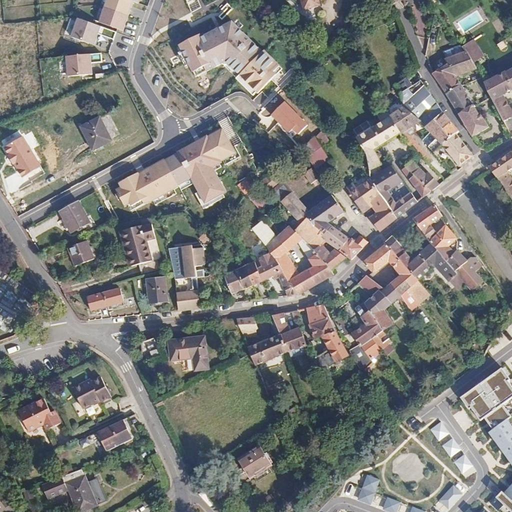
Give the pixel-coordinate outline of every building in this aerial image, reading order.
[(109,0),(101,23),(125,31),(135,2),(140,3),(140,0),(109,0)] [(198,0),(185,0),(191,12),(202,8),(198,0)] [(302,0),(311,11),(323,1),(322,0),(302,0)] [(462,32),(484,22),(479,11),(457,21),(462,32)] [(78,21),(72,39),(94,47),(98,36),(114,41),(116,34),(78,21)] [(204,67),(206,72),(221,63),(226,62),(241,75),(236,77),(247,89),(251,86),(257,93),(283,69),(265,51),(263,52),(232,22),(202,38),(201,35),(180,45),(183,51),(179,53),(185,66),(189,64),(193,72),(204,67)] [(323,44),(317,37),(305,47),(311,54),(323,44)] [(486,57),(476,40),(466,45),(471,51),(477,62),(486,57)] [(477,62),(471,51),(449,60),(447,58),(438,64),(441,69),(435,72),(457,105),(473,132),(488,124),(478,104),(475,106),(457,72),(478,63),(477,62)] [(103,56),(68,59),(70,79),(94,77),(93,66),(103,64),(103,56)] [(226,62),(221,63),(236,77),(241,75),(226,62)] [(193,72),(195,77),(206,72),(204,67),(193,72)] [(511,118),(511,105),(506,94),(511,90),(511,70),(489,82),(507,120),(511,118)] [(399,95),(410,89),(404,80),(392,87),(399,95)] [(410,89),(399,95),(406,107),(421,121),(428,127),(445,112),(437,100),(424,80),(410,89)] [(227,100),(217,106),(220,111),(232,106),(227,100)] [(388,105),(369,118),(374,124),(369,127),(371,130),(358,139),(368,157),(370,170),(378,165),(373,152),(385,144),(387,146),(401,135),(403,134),(393,116),(388,105)] [(421,121),(406,107),(393,116),(403,134),(401,135),(421,155),(428,161),(431,158),(413,136),(418,132),(413,127),(421,121)] [(281,111),(269,123),(284,138),(296,126),(281,111)] [(456,124),(445,112),(428,127),(440,139),(445,144),(458,133),(462,129),(456,124)] [(90,155),(110,145),(98,122),(78,132),(90,155)] [(138,173),(120,183),(122,188),(117,190),(125,206),(130,203),(132,206),(142,201),(144,204),(151,203),(179,188),(179,187),(192,180),(205,205),(226,194),(214,170),(223,165),(222,163),(237,156),(225,132),(209,139),(179,154),(179,155),(166,162),(165,161),(139,175),(138,173)] [(458,133),(445,144),(463,164),(475,154),(458,133)] [(304,148),(316,166),(329,157),(317,136),(302,146),(304,148)] [(432,146),(436,151),(443,146),(439,140),(432,146)] [(440,156),(447,150),(443,146),(436,151),(440,156)] [(511,175),(509,172),(511,170),(511,151),(489,165),(511,192),(511,175)] [(406,166),(409,170),(430,193),(441,185),(431,174),(429,175),(415,159),(406,166)] [(452,159),(446,163),(455,174),(460,170),(452,159)] [(324,240),(333,229),(327,224),(334,218),(342,212),(330,194),(308,214),(282,184),(287,179),(284,176),(287,174),(283,167),(282,166),(261,182),(301,229),(298,232),(313,247),(316,251),(324,246),(322,244),(324,240)] [(380,193),(384,198),(404,183),(392,167),(371,181),(380,193)] [(430,193),(409,170),(403,175),(422,199),(430,193)] [(310,180),(316,191),(325,186),(318,176),(310,180)] [(348,192),(360,213),(369,206),(366,202),(380,193),(371,181),(358,190),(353,182),(346,186),(349,190),(348,192)] [(390,224),(399,217),(392,209),(384,198),(380,193),(366,202),(369,206),(371,209),(375,213),(376,215),(380,212),(390,224)] [(412,194),(392,209),(399,217),(418,202),(412,194)] [(58,212),(69,233),(88,223),(76,202),(58,212)] [(446,260),(457,250),(451,244),(456,239),(456,237),(446,226),(441,230),(434,222),(439,218),(442,216),(434,205),(420,215),(414,219),(416,221),(432,244),(446,260)] [(376,215),(371,219),(381,230),(390,224),(380,212),(376,215)] [(275,259),(276,261),(298,245),(305,253),(313,247),(298,232),(297,232),(292,227),(275,239),(262,222),(253,229),(275,259)] [(137,267),(156,260),(150,240),(159,237),(155,224),(147,227),(146,225),(126,230),(137,267)] [(346,239),(333,229),(324,240),(344,252),(352,244),(346,239)] [(370,239),(362,232),(352,244),(344,252),(350,255),(354,258),(370,239)] [(384,243),(385,243),(419,280),(437,265),(451,281),(459,275),(446,260),(432,244),(413,260),(397,245),(399,243),(392,236),(384,243)] [(80,264),(98,258),(91,239),(73,246),(80,264)] [(396,281),(394,278),(390,282),(402,295),(410,289),(422,303),(432,295),(419,280),(385,243),(364,262),(373,272),(388,260),(402,275),(396,281)] [(185,277),(207,276),(206,245),(184,246),(185,277)] [(336,250),(331,254),(324,246),(316,251),(325,261),(333,269),(348,257),(336,250)] [(458,249),(457,250),(446,260),(459,275),(472,289),(482,280),(475,270),(481,265),(476,258),(472,256),(466,258),(458,249)] [(276,261),(275,259),(257,266),(255,266),(263,279),(283,270),(276,261)] [(336,273),(333,269),(325,261),(292,279),(302,294),(336,273)] [(263,279),(255,266),(257,266),(254,262),(244,265),(253,283),(263,279)] [(224,273),(233,291),(253,283),(244,265),(224,273)] [(152,279),(154,302),(172,300),(169,278),(152,279)] [(291,278),(289,280),(285,282),(294,296),(302,294),(292,279),(291,278)] [(367,309),(381,327),(388,321),(383,312),(401,296),(402,295),(390,282),(371,299),(362,309),(364,311),(367,309)] [(127,302),(124,289),(93,295),(95,308),(127,302)] [(179,310),(201,309),(201,290),(178,291),(179,310)] [(366,323),(352,334),(361,346),(382,329),(381,327),(367,309),(364,311),(362,309),(359,305),(355,308),(366,323)] [(328,337),(341,362),(351,357),(348,351),(339,334),(327,306),(311,308),(321,338),(328,337)] [(285,313),(274,314),(283,335),(291,352),(309,345),(299,327),(294,330),(285,313)] [(240,320),(244,330),(261,327),(256,317),(240,320)] [(382,329),(361,346),(359,344),(348,351),(360,371),(372,361),(382,351),(392,343),(388,337),(381,341),(378,337),(385,332),(382,329)] [(171,340),(174,358),(196,355),(197,368),(211,366),(206,335),(171,340)] [(283,335),(251,348),(254,354),(258,365),(291,352),(283,335)] [(159,358),(156,351),(148,355),(151,362),(159,358)] [(333,368),(326,354),(316,358),(324,373),(333,368)] [(372,361),(360,371),(362,374),(374,364),(372,361)] [(466,396),(484,420),(488,417),(506,404),(511,399),(511,380),(511,381),(511,380),(511,376),(506,367),(466,396)] [(91,381),(90,379),(71,388),(81,408),(99,400),(100,402),(110,397),(100,376),(91,381)] [(27,431),(43,423),(45,428),(59,421),(53,410),(49,411),(42,397),(16,410),(27,431)] [(169,404),(167,398),(159,402),(162,408),(169,404)] [(511,412),(506,404),(488,417),(496,428),(508,420),(511,418),(511,416),(511,412)] [(496,428),(492,431),(501,443),(511,435),(511,419),(511,418),(508,420),(496,428)] [(281,432),(288,427),(284,421),(281,422),(276,426),(281,432)] [(438,440),(450,434),(443,421),(431,428),(438,440)] [(107,454),(132,443),(124,423),(97,436),(107,454)] [(511,435),(501,443),(504,448),(510,455),(511,453),(511,435)] [(454,438),(443,445),(451,458),(462,450),(454,438)] [(276,464),(263,445),(243,459),(256,478),(276,464)] [(463,478),(476,473),(469,454),(456,460),(463,478)] [(130,470),(148,463),(144,455),(127,462),(130,470)] [(85,472),(45,486),(51,501),(73,492),(80,511),(90,511),(100,509),(85,472)] [(359,500),(372,505),(381,479),(367,474),(359,500)] [(439,501),(450,510),(464,493),(454,484),(439,501)] [(511,511),(511,495),(507,491),(505,489),(493,502),(504,511),(511,511)] [(388,496),(383,509),(390,511),(397,511),(402,502),(388,496)]
